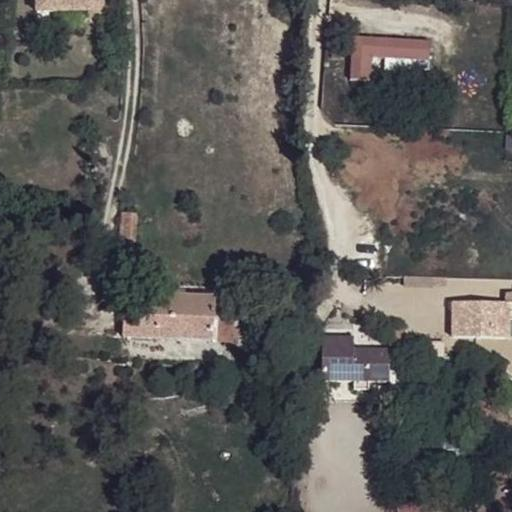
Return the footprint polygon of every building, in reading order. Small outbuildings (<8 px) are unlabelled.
[(104,0),(36,0),(37,13),(87,10),(88,18),(105,17),(104,0)] [(372,59),(430,62),(430,42),(352,38),(350,81),(370,82),(372,59)] [(137,215),(122,213),(120,247),(135,248),(137,215)] [(134,260),(135,248),(120,247),(119,259),(134,260)] [(124,318),(124,338),(234,343),(235,321),(213,320),(214,298),(152,295),(151,319),(124,318)] [(453,303),(453,338),(511,339),(511,304),(506,304),(453,303)] [(322,339),(322,382),(354,383),(369,383),(389,383),(389,352),(353,351),(353,339),(322,339)] [(369,383),(354,383),(354,391),(369,391),(369,383)]
